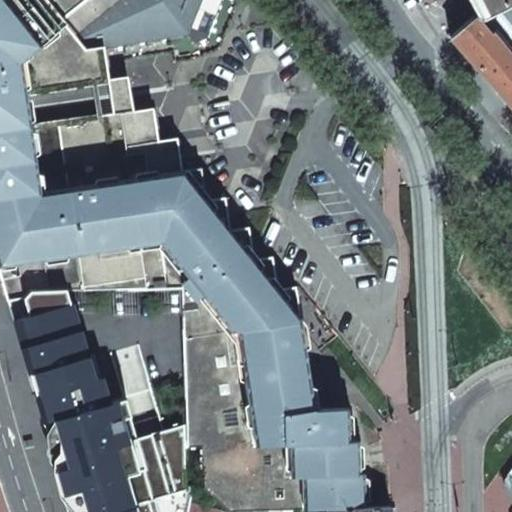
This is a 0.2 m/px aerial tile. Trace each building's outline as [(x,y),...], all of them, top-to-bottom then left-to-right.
[(206,487),(231,511),(255,509),(257,511),(294,510),(329,509),(368,507),(366,477),(366,472),(361,472),(359,439),(351,439),(350,411),(347,407),(316,408),(298,288),(280,289),(274,257),(255,260),(251,230),(228,231),(223,200),(206,201),(200,168),(181,170),(176,138),(158,141),(153,108),(133,111),(130,94),(127,76),(108,79),(103,47),(187,32),(199,0),(0,0),(0,271),(7,299),(21,297),(28,291),(68,290),(182,289),(189,447),(202,447),(206,487)] [(205,38),(219,0),(199,0),(187,32),(192,40),(205,38)] [(511,0),(483,15),(475,20),(451,39),(497,91),(511,108),(511,0)] [(511,0),(475,0),(483,15),(511,0)] [(186,511),(191,495),(191,488),(186,486),(184,424),(137,438),(125,397),(109,402),(95,353),(87,356),(68,290),(28,291),(21,297),(9,307),(31,384),(45,432),(68,511),(186,511)]
